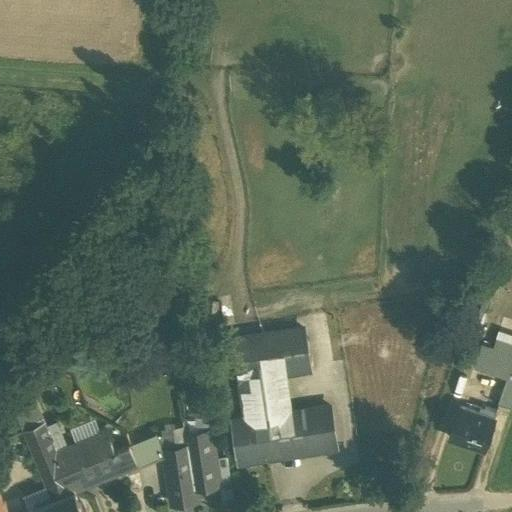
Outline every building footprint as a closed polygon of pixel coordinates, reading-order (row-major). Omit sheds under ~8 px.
[(303,327),(232,338),(239,378),(242,378),(244,391),(258,389),(268,456),(336,446),(330,405),(289,412),(283,372),(309,367),(303,327)] [(494,349),(511,355),(511,342),(498,337),(494,349)] [(511,355),(494,349),(481,345),(474,366),(507,377),(509,377),(511,367),(511,355)] [(511,405),(511,377),(509,377),(507,377),(498,403),(511,407),(511,405)] [(32,387),(11,396),(24,429),(45,420),(32,387)] [(258,389),(244,391),(248,414),(234,416),(241,461),(268,456),(258,389)] [(483,413),(461,406),(450,437),(484,449),(495,417),(497,410),(485,406),(483,413)] [(185,427),(208,424),(207,414),(184,417),(185,427)] [(58,450),(46,420),(45,420),(24,429),(47,487),(49,486),(54,497),(74,489),(58,450)] [(188,443),(195,488),(220,484),(211,429),(186,432),(188,443)] [(108,430),(58,450),(74,489),(75,489),(138,463),(130,444),(116,450),(108,430)] [(130,444),(138,463),(139,466),(165,456),(164,448),(161,447),(156,433),(130,444)] [(195,488),(188,443),(164,448),(165,456),(172,503),(197,499),(195,488)] [(54,497),(34,505),(37,511),(84,511),(75,489),(74,489),(54,497)] [(0,502),(0,511),(9,511),(4,501),(0,502)]
